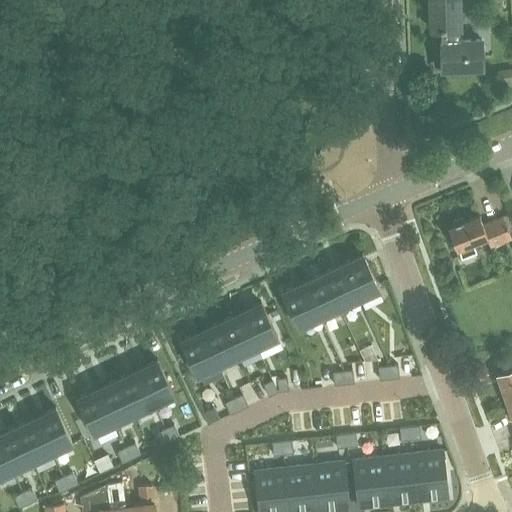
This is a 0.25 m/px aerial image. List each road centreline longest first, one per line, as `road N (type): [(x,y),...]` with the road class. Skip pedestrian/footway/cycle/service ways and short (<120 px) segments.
road 1 (tertiary): [(0,373),(384,196)]
road 2 (residential): [(223,511),(215,439),(282,404),(448,385)]
road 3 (residential): [(448,385),(384,196)]
road 4 (residential): [(384,196),(378,0)]
road 5 (tertiary): [(384,196),(511,147)]
road 6 (residential): [(491,511),(448,385)]
